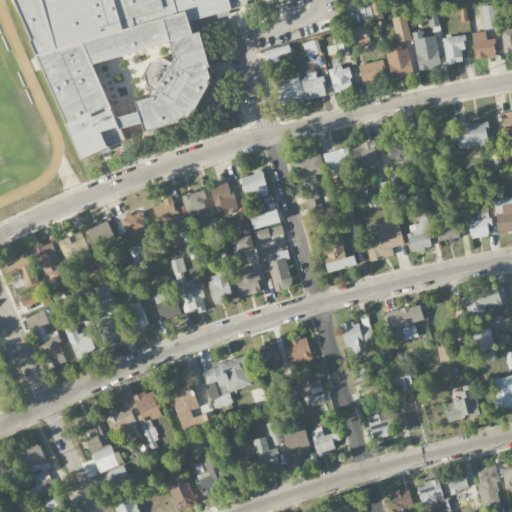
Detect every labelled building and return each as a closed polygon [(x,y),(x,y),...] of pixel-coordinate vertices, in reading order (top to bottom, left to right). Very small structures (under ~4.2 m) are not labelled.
[(19,0),(58,139),(64,126),(67,127),(64,132),(69,134),(74,152),(82,156),(126,144),(122,131),(124,127),(143,122),(146,131),(192,118),(212,76),(200,32),(194,34),(189,19),(257,0),(19,0)] [(362,21),(382,19),(380,2),(360,4),(362,21)] [(499,28),(496,4),(481,6),(484,30),(499,28)] [(427,8),(429,27),(439,26),(437,8),(427,8)] [(407,18),(393,20),(396,42),(411,40),(407,18)] [(511,51),(511,28),(501,29),(503,52),(511,51)] [(475,60),(496,56),(493,38),(486,39),(485,31),(471,33),(475,60)] [(414,39),(418,69),(440,67),(436,36),(414,39)] [(446,64),(465,62),(462,36),(443,38),(446,64)] [(305,57),(321,53),(317,39),(302,43),(305,57)] [(265,51),(269,64),(281,60),(280,56),(291,53),(288,44),(265,51)] [(391,79),(413,76),(409,48),(386,52),(391,79)] [(386,79),(382,60),(358,66),(363,85),(386,79)] [(333,93),(353,90),(349,66),(329,70),(333,93)] [(300,77),(307,100),(324,95),(317,72),(300,77)] [(305,99),(298,76),(273,84),(280,107),(305,99)] [(508,144),(511,142),(511,111),(501,114),(508,144)] [(459,149),(490,144),(487,121),(465,125),(466,134),(456,135),(459,149)] [(383,144),(389,161),(412,154),(406,137),(383,144)] [(372,161),(378,159),(373,141),(352,147),(358,170),(373,166),(372,161)] [(327,174),(352,170),(348,148),(323,152),(327,174)] [(325,173),(318,152),(294,160),(303,187),(318,182),(316,176),(325,173)] [(268,193),(263,171),(240,177),(245,199),(268,193)] [(209,188),(216,214),(236,209),(230,182),(209,188)] [(188,216),(208,211),(202,190),(182,196),(188,216)] [(311,215),(323,211),(316,191),(304,195),(311,215)] [(493,200),(498,233),(511,230),(511,203),(511,197),(493,200)] [(184,206),(175,208),(173,200),(155,204),(161,228),(188,222),(184,206)] [(476,217),(469,217),(470,238),(489,237),(488,227),(490,226),(489,208),(476,209),(476,217)] [(250,216),(252,228),(280,223),(278,211),(250,216)] [(120,218),(125,234),(131,232),(135,245),(149,241),(140,212),(120,218)] [(407,226),(411,251),(433,248),(428,216),(418,218),(419,224),(407,226)] [(393,256),(392,247),(404,245),(399,219),(369,226),(372,244),(366,245),(370,261),(393,256)] [(115,240),(108,221),(86,229),(93,248),(115,240)] [(460,239),(456,221),(435,225),(439,243),(460,239)] [(74,234),(75,238),(61,242),(67,263),(82,258),(83,262),(91,259),(83,232),(74,234)] [(327,273),(357,266),(355,255),(347,257),(341,233),(325,237),(327,246),(322,247),(327,273)] [(234,254),(255,249),(251,236),(231,241),(234,254)] [(34,247),(41,267),(50,264),(54,276),(64,273),(53,241),(34,247)] [(275,247),(278,260),(288,258),(285,245),(275,247)] [(286,259),(277,261),(274,246),(260,249),(263,262),(267,261),(274,292),(293,287),(286,259)] [(6,260),(14,289),(38,282),(30,253),(6,260)] [(171,260),(174,274),(186,271),(183,258),(171,260)] [(240,297),(263,291),(256,265),(233,271),(240,297)] [(212,302),(230,299),(226,273),(208,277),(212,302)] [(186,315),(207,309),(200,281),(179,286),(186,315)] [(89,291),(93,306),(113,300),(109,285),(89,291)] [(471,319),(486,312),(486,309),(502,302),(495,285),(462,299),(471,319)] [(174,291),(154,298),(161,321),(181,315),(174,291)] [(149,325),(140,302),(122,310),(132,332),(149,325)] [(417,335),(414,323),(424,320),(420,304),(387,313),(395,341),(417,335)] [(42,327),(52,322),(46,309),(24,320),(34,339),(46,334),(42,327)] [(122,340),(111,314),(94,322),(106,348),(122,340)] [(342,325),(348,355),(366,351),(364,343),(373,341),(369,316),(360,318),(360,321),(342,325)] [(88,331),(79,335),(75,326),(64,330),(77,359),(97,350),(88,331)] [(472,332),(477,352),(494,348),(489,328),(472,332)] [(35,340),(50,369),(67,361),(58,343),(62,342),(56,330),(35,340)] [(499,344),(510,342),(508,333),(498,335),(499,344)] [(305,336),(289,341),(291,346),(285,348),(292,366),(313,358),(305,336)] [(458,359),(456,345),(437,347),(439,361),(458,359)] [(200,371),(210,400),(220,397),(223,405),(232,402),(229,393),(252,385),(243,357),(200,371)] [(418,391),(412,369),(388,375),(391,387),(401,384),(404,395),(418,391)] [(0,396),(9,393),(0,370),(0,396)] [(181,427),(193,424),(194,431),(210,427),(207,413),(192,417),(190,410),(196,408),(188,374),(168,379),(181,427)] [(511,407),(511,376),(494,379),(497,409),(511,407)] [(308,379),(312,404),(324,402),(320,378),(308,379)] [(449,424),(478,413),(470,388),(451,395),(455,408),(445,411),(449,424)] [(151,420),(163,416),(154,389),(133,396),(140,418),(149,415),(151,420)] [(393,435),(388,412),(366,417),(371,440),(393,435)] [(267,423),(273,446),(281,444),(275,421),(267,423)] [(119,465),(107,438),(111,437),(105,423),(82,433),(100,473),(119,465)] [(146,441),(156,437),(151,423),(141,426),(146,441)] [(289,458),(311,452),(304,425),(281,431),(289,458)] [(336,451),(333,442),(341,439),(338,431),(323,436),(322,432),(311,436),(318,456),(336,451)] [(276,448),(269,450),(266,437),(252,440),(260,472),(281,467),(276,448)] [(15,453),(26,476),(49,465),(38,442),(15,453)] [(226,458),(232,480),(255,474),(251,456),(237,459),(236,455),(226,458)] [(225,485),(213,456),(203,460),(208,471),(196,476),(204,494),(225,485)] [(511,462),(501,464),(504,491),(511,490),(511,462)] [(112,485),(128,478),(122,465),(107,472),(112,485)] [(475,470),(485,507),(500,503),(495,482),(500,481),(496,465),(475,470)] [(52,487),(45,471),(35,476),(41,492),(52,487)] [(198,503),(185,473),(165,482),(178,511),(198,503)] [(469,489),(467,475),(447,478),(449,493),(469,489)] [(418,485),(421,506),(444,502),(440,481),(418,485)] [(395,511),(413,506),(407,487),(387,493),(392,511),(395,511)] [(139,511),(132,489),(111,496),(115,511),(139,511)] [(50,511),(64,508),(60,495),(44,500),(47,511),(50,511)] [(332,511),(355,511),(354,503),(332,509),(332,511)]
